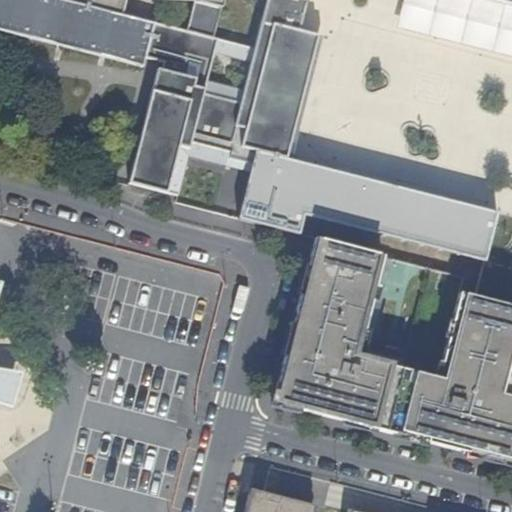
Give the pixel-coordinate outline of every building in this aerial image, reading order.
[(133,17),(66,0),(0,0),(0,29),(142,66),(145,56),(163,61),(161,68),(157,67),(126,182),(175,195),(186,154),(224,164),(229,144),(258,152),(283,159),(312,50),(216,25),(213,39),(186,32),(153,22),(133,17)] [(183,0),(193,2),(186,32),(213,39),(216,25),(222,0),(183,0)] [(445,107),(442,85),(426,88),(429,110),(445,107)] [(409,127),(410,148),(426,147),(425,126),(409,127)] [(283,159),(258,152),(241,218),(301,233),(305,217),(484,263),(497,213),(283,159)] [(379,257),(313,241),(271,404),(511,465),(511,399),(503,397),(511,363),(511,309),(475,300),(457,295),(436,380),(354,359),(379,257)] [(313,511),(315,506),(250,490),(244,511),(313,511)]
